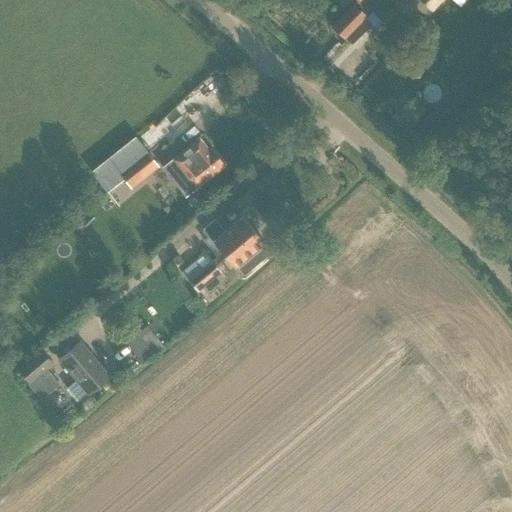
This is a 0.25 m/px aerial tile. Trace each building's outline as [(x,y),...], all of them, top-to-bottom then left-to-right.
[(358,0),(332,27),(344,39),(367,15),(365,13),(377,0),(358,0)] [(381,0),(373,9),(358,25),(368,34),(383,18),(380,15),(394,0),(381,0)] [(420,0),(430,9),(439,0),(420,0)] [(135,138),(107,159),(130,188),(158,167),(135,138)] [(199,139),(163,168),(186,197),(225,166),(212,150),(210,152),(199,139)] [(264,243),(240,215),(225,229),(215,218),(197,233),(216,257),(211,261),(205,253),(182,272),(198,292),(222,272),(215,263),(224,256),(234,268),(236,266),(243,275),(268,254),(261,246),(264,243)] [(80,342),(59,359),(89,395),(110,377),(80,342)] [(30,384),(53,365),(41,351),(18,370),(30,384)]
